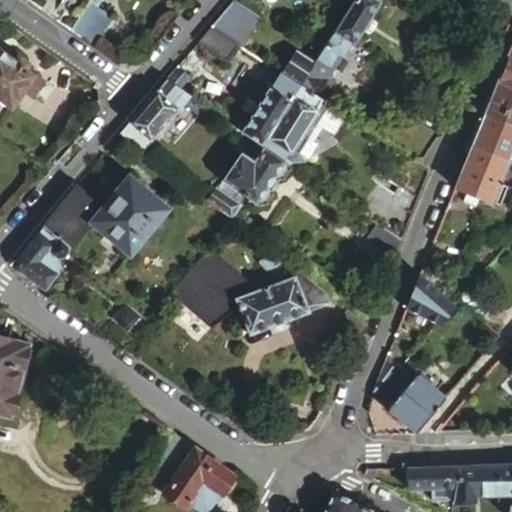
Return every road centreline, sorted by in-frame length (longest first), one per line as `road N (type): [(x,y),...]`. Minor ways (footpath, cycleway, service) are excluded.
road 1 (unclassified): [(509,0),(339,429),(304,464)]
road 2 (unclassified): [(0,284),(251,457),(304,464)]
road 3 (unclassified): [(304,464),(511,448)]
road 4 (unclassified): [(0,242),(131,87)]
road 5 (unclassified): [(8,0),(131,87)]
